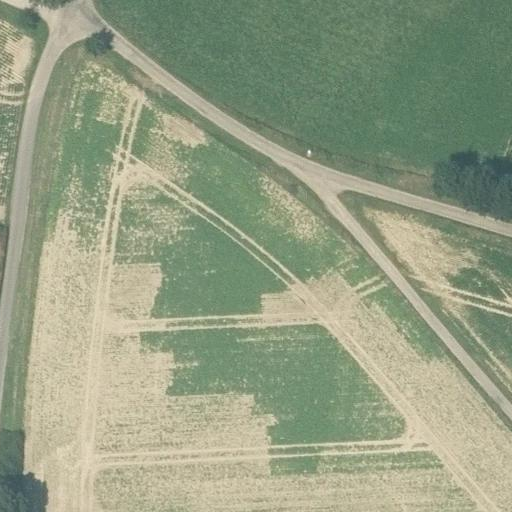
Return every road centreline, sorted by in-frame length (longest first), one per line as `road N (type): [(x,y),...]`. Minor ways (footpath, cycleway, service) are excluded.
road 1 (unclassified): [(0,347),(29,122),(75,5)]
road 2 (unclassified): [(511,412),(309,170)]
road 3 (unclassified): [(309,170),(198,104),(75,5)]
road 4 (unclassified): [(511,230),(309,170)]
